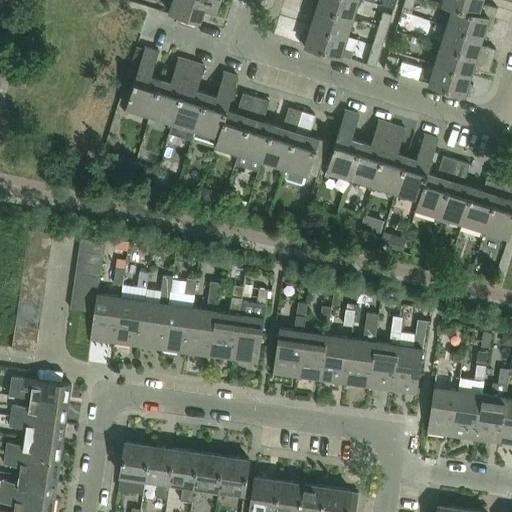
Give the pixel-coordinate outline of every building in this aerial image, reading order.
[(216,13),(219,3),(210,0),(172,0),(169,12),(200,22),(204,9),(216,13)] [(353,17),(358,0),(312,0),(312,4),(353,17)] [(411,9),(414,0),(403,0),(402,6),(411,9)] [(482,2),(482,0),(442,0),(441,3),(452,6),(493,18),(497,7),(482,2)] [(353,17),(312,4),(308,15),(313,17),(311,24),(347,36),(353,17)] [(489,30),(493,18),(452,6),(446,25),(482,36),(485,29),(489,30)] [(387,28),(391,13),(382,11),(378,25),(387,28)] [(341,55),(347,36),(311,24),(308,32),(303,30),(300,42),(341,55)] [(381,47),(387,28),(378,25),(372,44),(381,47)] [(480,43),(482,36),(446,25),(440,44),(492,60),(495,48),(480,43)] [(375,66),(381,47),(372,44),(366,63),(375,66)] [(488,72),(492,60),(440,44),(434,63),(470,74),(473,67),(488,72)] [(151,114),(162,78),(151,75),(158,51),(145,46),(124,112),(127,113),(129,107),(151,114)] [(397,57),(387,54),(383,69),(392,71),(397,57)] [(171,127),(192,61),(178,57),(170,81),(162,78),(151,114),(169,120),(168,126),(171,127)] [(192,139),(207,93),(197,89),(204,65),(192,61),(171,127),(169,132),(192,139)] [(468,82),(470,74),(434,63),(428,82),(469,95),(473,83),(468,82)] [(227,109),(234,86),(237,75),(224,71),(216,95),(207,93),(192,139),(215,146),(215,144),(227,109)] [(237,157),(256,96),(243,92),(236,112),(227,109),(215,144),(236,151),(234,156),(237,157)] [(262,159),(273,123),(263,120),(269,100),(256,96),(237,157),(235,162),(258,170),(262,159)] [(283,171),(302,110),(288,106),(282,126),(273,123),(262,159),(282,165),(280,170),(283,171)] [(349,176),(361,141),(351,138),(358,113),(345,109),(324,175),(327,176),(329,170),(349,176)] [(318,176),(329,141),(309,135),(315,114),(302,110),(283,171),(286,172),(284,176),(286,179),(302,183),(304,182),(307,173),(318,176)] [(370,189),(391,123),(378,119),(370,144),(361,141),(349,176),(369,183),(367,189),(370,189)] [(395,191),(406,155),(397,152),(404,128),(391,123),(370,189),(373,190),(375,185),(395,191)] [(416,207),(427,172),(434,147),(437,138),(424,134),(416,158),(406,155),(395,191),(415,197),(413,203),(415,203),(414,207),(416,207)] [(436,220),(456,158),(442,154),(436,175),(427,172),(416,207),(435,214),(433,219),(436,220)] [(461,222),(472,186),(462,183),(469,162),(456,158),(436,220),(439,221),(441,215),(461,222)] [(482,235),(501,172),(488,168),(482,189),(472,186),(461,222),(481,228),(479,234),(482,235)] [(507,236),(511,221),(511,198),(508,198),(511,185),(511,176),(501,172),(482,235),(485,235),(487,230),(507,236)] [(51,244),(53,232),(29,229),(27,241),(51,244)] [(103,252),(105,240),(80,237),(79,249),(103,252)] [(49,256),(51,244),(27,241),(25,252),(49,256)] [(101,264),(103,252),(79,249),(77,260),(101,264)] [(48,268),(49,256),(25,252),(23,264),(48,268)] [(99,276),(101,264),(77,260),(75,272),(99,276)] [(46,280),(48,268),(23,264),(22,276),(46,280)] [(123,284),(126,268),(117,267),(115,282),(123,284)] [(147,287),(149,272),(140,271),(138,286),(147,287)] [(98,287),(99,276),(75,272),(73,284),(98,287)] [(171,290),(173,275),(164,274),(162,289),(171,290)] [(44,292),(46,280),(22,276),(20,288),(44,292)] [(186,352),(193,306),(197,279),(188,277),(186,292),(171,290),(169,303),(163,348),(186,352)] [(219,297),(221,282),(212,281),(210,296),(219,297)] [(96,299),(98,292),(97,292),(98,287),(73,284),(72,296),(96,299)] [(139,345),(146,299),(147,287),(138,286),(123,284),(122,296),(115,341),(139,345)] [(242,301),(244,285),(235,284),(232,299),(242,301)] [(256,303),(242,301),(240,313),(234,359),(257,362),(267,288),(258,287),(256,303)] [(42,304),(44,292),(20,288),(18,300),(42,304)] [(115,341),(122,296),(98,292),(96,299),(95,311),(91,338),(115,341)] [(95,311),(96,299),(72,296),(70,307),(95,311)] [(163,348),(169,303),(146,299),(139,345),(163,348)] [(40,315),(42,304),(18,300),(16,312),(40,315)] [(296,375),(303,330),(307,302),(298,300),(293,329),(280,327),(273,372),(296,375)] [(329,321),(331,305),(322,304),(319,320),(329,321)] [(210,355),(217,309),(193,306),(186,352),(210,355)] [(353,325),(355,309),(345,307),(343,323),(353,325)] [(234,359),(240,313),(217,309),(210,355),(234,359)] [(368,386),(374,341),(379,312),(367,310),(363,339),(351,337),(344,382),(368,386)] [(39,327),(40,315),(16,312),(14,324),(39,327)] [(400,332),(402,316),(393,314),(391,330),(400,332)] [(415,334),(424,335),(427,319),(417,318),(415,334)] [(37,339),(39,327),(14,324),(13,335),(37,339)] [(321,379),(327,334),(303,330),(296,375),(321,379)] [(392,389),(399,344),(400,332),(391,330),(389,343),(374,341),(368,386),(392,389)] [(344,382),(351,337),(327,334),(321,379),(344,382)] [(416,393),(422,348),(424,335),(415,334),(413,346),(399,344),(392,389),(416,393)] [(35,351),(37,339),(13,335),(11,347),(35,351)] [(459,377),(461,361),(452,359),(449,375),(459,377)] [(483,380),(485,364),(475,363),(473,378),(483,380)] [(507,383),(509,368),(499,366),(497,382),(507,383)] [(68,403),(71,383),(16,375),(15,387),(31,389),(30,398),(68,403)] [(451,434),(457,389),(459,377),(449,375),(447,387),(433,385),(427,431),(451,434)] [(499,441),(505,395),(507,383),(497,382),(492,381),(490,393),(480,392),(475,438),(499,441)] [(475,438),(480,392),(457,389),(451,434),(475,438)] [(511,443),(511,396),(505,395),(499,441),(511,443)] [(65,422),(68,403),(30,398),(29,405),(12,403),(11,415),(65,422)] [(62,441),(65,422),(11,415),(9,424),(25,427),(24,436),(62,441)] [(59,460),(62,441),(24,436),(23,443),(7,441),(5,453),(59,460)] [(145,478),(150,444),(124,440),(119,474),(145,478)] [(169,481),(174,447),(150,444),(145,478),(158,480),(155,495),(167,497),(169,481)] [(194,485),(199,451),(174,447),(169,481),(183,483),(180,499),(192,501),(194,485)] [(218,488),(224,454),(199,451),(194,485),(218,488)] [(57,480),(59,460),(5,453),(4,462),(20,465),(18,474),(57,480)] [(248,458),(224,454),(218,488),(243,492),(248,458)] [(0,490),(54,498),(57,480),(18,474),(17,482),(1,479),(0,486),(0,490)] [(273,511),(279,478),(254,475),(248,511),(273,511)] [(298,511),(302,482),(279,478),(273,511),(298,511)] [(322,511),(327,485),(302,482),(298,511),(322,511)] [(355,511),(359,490),(327,485),(322,511),(355,511)] [(0,510),(13,511),(51,511),(54,498),(0,490),(0,510)] [(461,511),(463,507),(438,503),(436,511),(461,511)]
